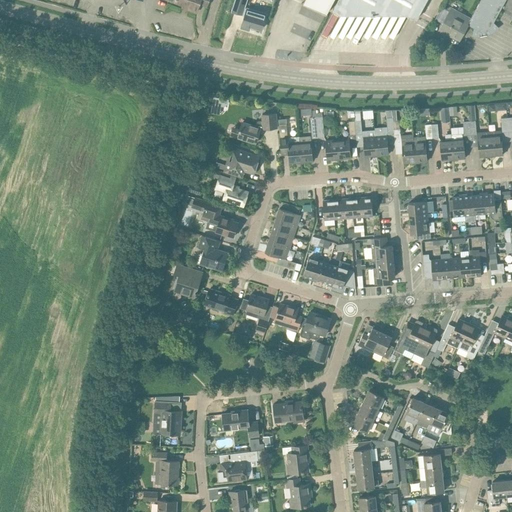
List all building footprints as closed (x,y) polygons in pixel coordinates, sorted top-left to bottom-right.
[(174,0),(174,1),(183,5),(182,7),(196,12),(199,4),(207,7),(209,0),(174,0)] [(234,0),(231,12),(243,15),(247,0),(234,0)] [(304,0),(303,3),(327,13),(333,0),(304,0)] [(426,0),(337,0),(332,10),(340,14),(408,14),(416,19),(426,0)] [(459,40),(468,24),(474,28),(472,35),(473,36),(477,36),(482,36),(487,35),(490,34),(494,32),(497,29),(499,27),(494,22),(505,0),(480,0),(470,18),(451,8),(439,29),(459,40)] [(247,7),(241,27),(249,30),(250,26),(261,29),(266,13),(247,7)] [(495,111),(506,110),(506,102),(505,102),(494,103),(495,105),(495,110),(495,111)] [(457,106),(449,107),(450,113),(450,116),(454,115),(457,114),(457,106)] [(363,110),(364,117),(375,116),(374,109),(363,110)] [(319,138),(317,112),(316,112),(316,110),(312,110),(312,117),(310,117),(312,138),(319,138)] [(256,143),(260,129),(262,129),(278,128),(277,113),(261,114),(262,120),(257,121),(256,126),(242,122),(240,129),(233,127),(230,135),(256,143)] [(377,155),(388,154),(387,142),(395,141),(394,130),(393,117),(392,117),(386,118),(386,119),(388,132),(387,135),(381,136),(375,136),(377,155)] [(288,136),(286,119),(278,119),(281,155),(289,154),(289,163),(301,162),(299,136),(288,137),(288,136)] [(400,129),(394,130),(395,141),(395,146),(396,153),(404,153),(404,163),(416,162),(413,137),(413,134),(400,135),(400,129)] [(377,155),(375,136),(375,130),(362,131),(362,134),(356,134),(357,146),(364,146),(365,156),(377,155)] [(501,130),(489,131),(491,155),(503,154),(501,130)] [(489,131),(478,132),(480,156),(491,155),(489,131)] [(442,160),(453,159),(451,134),(451,133),(445,134),(445,140),(440,140),(442,160)] [(462,133),(451,134),(453,159),(465,158),(463,133),(462,133)] [(299,136),(301,162),(313,161),(311,142),(311,135),(299,136)] [(413,137),(416,162),(427,161),(425,136),(413,137)] [(337,139),(338,159),(351,158),(349,138),(337,139)] [(338,159),(337,139),(326,140),(327,159),(338,159)] [(232,148),(225,171),(241,176),(243,169),(254,173),(259,156),(232,148)] [(215,188),(225,192),(223,199),(243,206),(248,191),(233,186),(235,178),(229,176),(229,174),(220,172),(215,188)] [(483,194),(485,213),(490,212),(490,216),(494,219),(503,219),(501,199),(494,199),(494,193),(483,194)] [(485,213),(483,194),(473,195),(475,219),(480,219),(480,213),(485,213)] [(463,196),(465,221),(475,220),(475,219),(473,195),(463,196)] [(371,196),(361,197),(363,216),(372,215),(371,196)] [(465,221),(463,196),(453,197),(454,216),(464,215),(465,221)] [(361,197),(352,198),(353,217),(363,216),(361,197)] [(204,211),(206,202),(194,198),(191,207),(204,211)] [(342,198),(333,199),(335,219),(344,218),(342,198)] [(352,198),(342,198),(344,218),(353,217),(352,198)] [(335,219),(333,199),(323,200),(325,219),(335,219)] [(409,213),(427,212),(427,201),(408,203),(409,213)] [(206,202),(204,211),(201,218),(218,224),(216,231),(233,237),(238,222),(226,218),(226,217),(217,214),(219,206),(206,202)] [(279,208),(276,219),(297,226),(300,215),(279,208)] [(427,212),(409,213),(410,223),(428,221),(427,212)] [(276,219),(272,230),(293,237),(297,226),(276,219)] [(428,221),(410,223),(411,234),(429,232),(428,221)] [(477,234),(476,226),(466,227),(467,235),(477,234)] [(272,230),(269,241),(290,248),(293,237),(272,230)] [(223,270),(228,252),(218,249),(221,241),(201,234),(197,247),(204,249),(202,254),(201,253),(199,254),(197,261),(198,263),(223,270)] [(387,246),(387,237),(372,238),(373,247),(372,247),(372,257),(393,256),(392,245),(387,246)] [(325,239),(323,246),(329,248),(331,241),(325,239)] [(290,248),(269,241),(265,252),(278,257),(286,259),(290,248)] [(489,253),(496,253),(495,243),(488,243),(489,253)] [(496,253),(489,253),(490,264),(497,263),(496,253)] [(442,278),(440,259),(431,259),(429,258),(429,254),(422,254),(424,278),(432,277),(433,279),(442,278)] [(376,268),(394,266),(393,256),(372,257),(372,258),(375,257),(376,268)] [(470,257),(472,276),(481,275),(480,256),(470,257)] [(286,259),(278,257),(276,263),(285,266),(287,259),(286,259)] [(313,278),(318,260),(309,257),(303,275),(313,278)] [(451,258),(453,277),(462,277),(461,257),(451,258)] [(461,257),(462,277),(472,276),(470,257),(461,257)] [(440,259),(442,278),(453,277),(451,258),(440,259)] [(296,263),(287,259),(285,266),(294,269),(296,263)] [(318,260),(313,278),(323,281),(328,263),(318,260)] [(328,263),(323,281),(333,284),(338,266),(328,263)] [(180,274),(174,290),(194,297),(202,272),(177,264),(175,273),(180,274)] [(338,266),(333,284),(343,287),(344,284),(356,288),(355,271),(348,269),(338,266)] [(390,284),(390,277),(395,276),(394,266),(376,268),(376,269),(373,269),(375,285),(390,284)] [(210,288),(209,291),(204,290),(202,295),(207,297),(205,305),(225,311),(224,312),(233,315),(238,299),(230,297),(230,294),(210,288)] [(240,307),(247,309),(246,314),(259,318),(255,330),(265,333),(269,320),(268,320),(271,311),(266,310),(269,299),(251,293),(249,300),(243,298),(240,307)] [(303,316),(296,314),(298,308),(280,302),(274,322),(289,327),(288,329),(298,332),(303,316)] [(179,312),(177,318),(194,323),(195,318),(187,315),(179,312)] [(325,335),(330,318),(309,312),(305,327),(302,326),(300,334),(301,336),(309,339),(311,337),(316,339),(319,337),(320,333),(325,335)] [(504,337),(511,320),(511,318),(502,314),(494,332),(504,337)] [(458,347),(469,323),(459,318),(455,327),(450,336),(444,333),(437,348),(443,351),(446,343),(458,348),(458,347)] [(425,325),(424,323),(417,320),(416,321),(414,324),(408,321),(402,333),(390,359),(393,361),(396,355),(398,356),(400,352),(402,353),(404,347),(414,352),(426,327),(424,326),(425,325)] [(469,323),(458,347),(468,352),(466,356),(473,359),(477,350),(480,343),(474,341),(480,328),(469,323)] [(372,351),(382,329),(373,325),(369,335),(363,332),(358,344),(372,351)] [(426,327),(414,352),(424,356),(421,364),(428,367),(435,351),(429,348),(437,331),(436,329),(429,326),(428,326),(427,328),(426,327)] [(382,329),(372,351),(373,352),(373,351),(388,359),(394,346),(389,344),(393,334),(382,329)] [(477,350),(485,354),(492,336),(486,333),(484,337),(481,344),(480,343),(477,350)] [(323,363),(329,345),(313,340),(308,356),(314,358),(314,360),(323,363)] [(290,344),(281,342),(279,349),(288,352),(290,344)] [(299,354),(302,346),(294,344),(291,351),(299,354)] [(435,357),(432,361),(439,366),(442,362),(435,357)] [(369,390),(363,401),(378,408),(384,397),(369,390)] [(416,424),(419,417),(425,402),(413,397),(404,419),(416,424)] [(162,415),(161,433),(178,434),(179,418),(181,418),(181,410),(170,410),(171,402),(155,401),(154,414),(162,415)] [(302,401),(274,404),(276,422),(294,420),(294,422),(304,421),(302,401)] [(363,401),(358,413),(373,419),(378,408),(363,401)] [(430,422),(437,407),(425,402),(419,417),(430,422)] [(397,417),(402,406),(398,405),(394,415),(397,417)] [(447,431),(451,420),(446,418),(448,412),(437,407),(430,422),(427,429),(439,434),(441,429),(447,431)] [(249,422),(247,409),(237,410),(237,412),(223,413),(224,429),(248,426),(249,437),(259,436),(257,421),(249,422)] [(373,419),(358,413),(353,424),(367,431),(373,419)] [(392,428),(397,417),(394,415),(388,427),(392,428)] [(387,439),(392,428),(388,427),(383,438),(385,439),(387,440),(387,439)] [(407,444),(409,440),(402,436),(403,433),(396,430),(392,438),(395,439),(407,444)] [(264,445),(273,444),(272,435),(263,436),(264,445)] [(423,438),(421,442),(433,448),(435,443),(423,438)] [(394,441),(387,439),(387,440),(385,439),(385,441),(371,439),(371,441),(358,442),(358,449),(354,450),(355,463),(371,461),(370,448),(390,446),(391,459),(396,458),(394,441)] [(409,440),(407,444),(418,449),(420,445),(409,440)] [(308,444),(282,447),(283,454),(287,453),(289,464),(287,464),(288,473),(309,471),(307,455),(309,455),(308,444)] [(258,460),(257,450),(230,453),(231,462),(222,463),(223,471),(218,472),(219,481),(247,478),(245,461),(258,460)] [(178,484),(179,461),(167,460),(167,452),(151,452),(151,460),(157,461),(155,483),(178,484)] [(425,467),(441,465),(440,453),(424,455),(425,467)] [(371,461),(355,463),(357,475),(373,473),(371,461)] [(441,465),(425,467),(426,479),(443,478),(441,465)] [(388,488),(391,487),(396,487),(396,484),(399,484),(398,471),(393,471),(394,482),(388,483),(388,488)] [(373,473),(357,475),(358,488),(379,485),(378,479),(373,480),(373,473)] [(300,485),(299,478),(285,479),(285,480),(286,488),(291,487),(292,498),(290,498),(291,507),(310,505),(308,490),(311,489),(310,483),(300,485)] [(444,491),(443,478),(426,479),(426,480),(421,481),(421,488),(427,487),(428,492),(444,491)] [(489,506),(499,505),(498,496),(507,495),(505,480),(492,481),(493,489),(487,490),(489,506)] [(139,487),(136,481),(130,484),(133,490),(139,487)] [(244,490),(229,491),(230,499),(233,498),(234,511),(248,511),(247,501),(245,501),(244,490)] [(144,491),(143,500),(157,501),(158,491),(144,491)] [(399,505),(398,493),(389,494),(389,500),(393,500),(394,506),(399,505)] [(360,510),(377,508),(375,495),(359,497),(360,510)] [(418,511),(441,511),(440,501),(434,501),(433,496),(417,498),(418,511)] [(159,500),(158,511),(175,511),(176,501),(159,500)]
